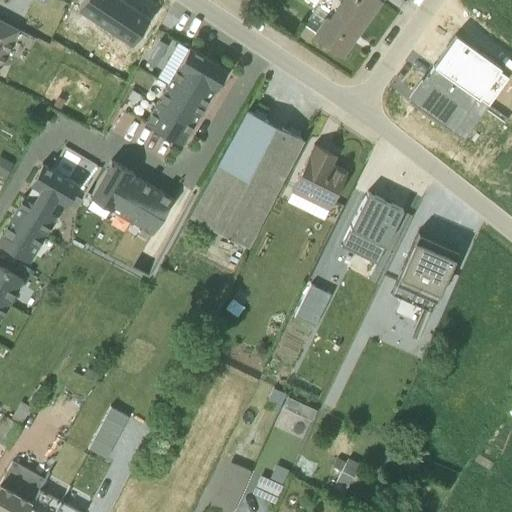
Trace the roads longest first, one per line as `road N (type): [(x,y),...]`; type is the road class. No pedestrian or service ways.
road 1 (residential): [(261,48),(193,167),(160,176),(54,121),(0,211)]
road 2 (unknown): [(176,175),(162,220),(139,255),(46,227),(23,246),(0,287)]
road 3 (residential): [(353,110),(511,231)]
road 4 (residential): [(353,110),(432,0)]
